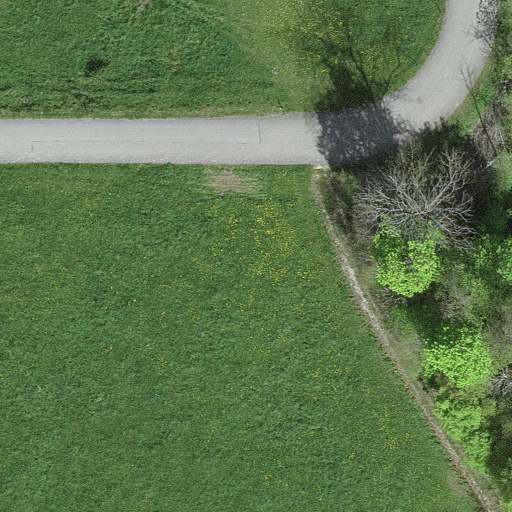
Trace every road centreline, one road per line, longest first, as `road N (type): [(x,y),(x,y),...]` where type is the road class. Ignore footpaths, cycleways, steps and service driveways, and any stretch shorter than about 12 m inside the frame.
road 1 (residential): [(475,0),(464,56),(429,100),(379,129),(222,140),(0,141)]
road 2 (track): [(311,135),(338,243),(503,511)]
